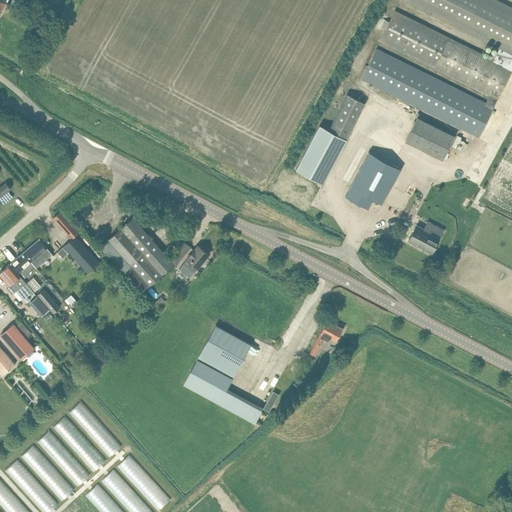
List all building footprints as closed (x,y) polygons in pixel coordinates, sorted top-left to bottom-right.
[(402,0),(499,48),(493,59),(511,68),(511,6),(498,0),(402,0)] [(377,48),(361,79),(479,137),(511,68),(493,59),(394,10),(379,41),(489,95),(486,102),(377,48)] [(347,137),(364,101),(346,92),(329,128),(347,137)] [(442,159),(454,135),(417,116),(405,141),(442,159)] [(322,184),(346,140),(319,125),(295,170),(322,184)] [(368,151),(344,196),(368,209),(373,200),(382,205),(401,169),(368,151)] [(0,196),(0,197),(11,188),(6,182),(0,187),(0,196)] [(445,193),(447,183),(442,182),(439,191),(445,193)] [(56,215),(52,218),(53,219),(71,239),(75,235),(78,232),(67,219),(60,211),(56,215)] [(142,291),(174,264),(132,217),(100,245),(121,269),(122,268),(142,291)] [(432,252),(440,237),(416,225),(408,240),(432,252)] [(71,239),(57,252),(62,258),(68,252),(87,273),(99,262),(75,235),(71,239)] [(39,239),(25,251),(32,260),(31,261),(36,268),(47,259),(52,254),(46,248),(39,239)] [(176,264),(180,259),(190,246),(184,241),(177,249),(170,258),(176,264)] [(197,268),(202,262),(209,254),(197,245),(186,259),(186,260),(183,264),(178,269),(189,278),(197,268)] [(25,251),(11,263),(17,270),(18,272),(19,271),(25,277),(29,274),(28,273),(35,267),(36,268),(31,261),(32,260),(25,251)] [(9,264),(0,271),(0,275),(5,281),(9,285),(7,287),(7,288),(11,293),(13,293),(16,290),(23,299),(30,294),(31,295),(34,293),(25,282),(16,271),(9,264)] [(33,277),(27,282),(35,291),(41,286),(33,277)] [(76,310),(85,303),(71,287),(63,294),(76,310)] [(37,294),(53,313),(60,308),(44,289),(37,294)] [(158,308),(166,302),(160,295),(152,302),(158,308)] [(40,317),(47,311),(46,309),(36,297),(29,303),(39,315),(40,317)] [(322,329),(315,343),(320,345),(324,339),(328,341),(330,338),(336,341),(338,337),(342,329),(327,321),(322,329)] [(31,333),(21,322),(15,326),(13,324),(0,334),(7,342),(21,358),(34,348),(25,338),(31,333)] [(210,334),(196,360),(231,380),(246,353),(251,344),(215,325),(210,334)] [(0,373),(2,375),(15,364),(0,347),(0,373)] [(268,383),(263,390),(267,393),(272,386),(268,383)]
